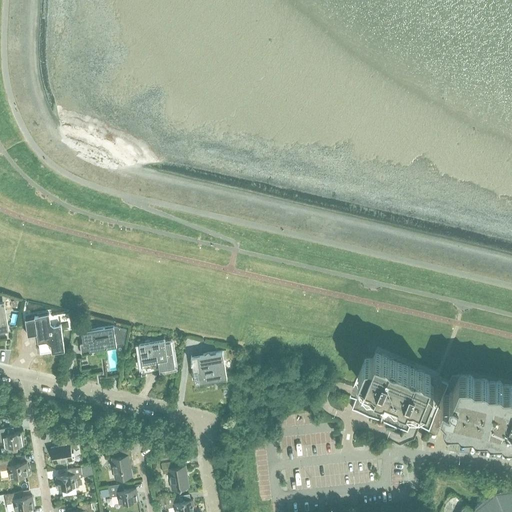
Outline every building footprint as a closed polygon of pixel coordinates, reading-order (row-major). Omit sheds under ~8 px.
[(29,335),(38,334),(40,348),(50,346),(54,349),(62,338),(58,335),(61,329),(60,324),(54,325),(50,323),(49,314),(35,316),(35,317),(26,318),(26,317),(25,317),(28,336),(29,336),(29,335)] [(127,328),(114,325),(82,330),(84,343),(89,342),(90,348),(125,342),(127,328)] [(159,365),(159,369),(176,366),(171,342),(166,343),(165,340),(139,344),(143,367),(159,365)] [(191,355),(196,382),(227,376),(223,350),(191,355)] [(383,356),(382,356),(375,353),(373,359),(365,359),(358,375),(365,378),(363,382),(370,385),(372,388),(408,403),(412,403),(418,406),(420,401),(427,404),(434,388),(428,382),(431,376),(422,373),(422,374),(416,372),(417,370),(416,370),(415,371),(410,369),(411,368),(395,361),(394,363),(389,360),(390,359),(389,359),(388,360),(383,358),(383,356)] [(459,419),(462,422),(473,422),(476,426),(487,425),(490,429),(501,429),(505,432),(511,432),(511,385),(503,386),(500,382),(489,382),(486,378),(475,379),(471,375),(451,376),(448,384),(429,429),(437,433),(440,426),(441,425),(454,430),(459,419)] [(22,431),(14,432),(13,427),(0,428),(0,438),(3,438),(5,447),(16,445),(24,443),(22,431)] [(71,448),(77,447),(76,437),(60,439),(61,445),(51,447),(54,463),(73,460),(71,448)] [(16,445),(5,447),(6,453),(17,451),(16,445)] [(130,462),(133,462),(131,448),(113,451),(114,456),(112,457),(115,479),(132,476),(130,462)] [(8,469),(10,477),(29,474),(27,462),(15,464),(13,457),(0,459),(0,467),(0,470),(8,469)] [(169,472),(172,489),(189,486),(186,465),(178,466),(177,460),(162,462),(163,473),(169,472)] [(76,478),(83,476),(81,466),(67,469),(68,475),(56,477),(58,489),(77,486),(76,478)] [(118,495),(119,503),(139,500),(137,488),(124,490),(123,483),(108,485),(110,496),(118,495)] [(477,511),(473,509),(465,502),(460,511),(511,511),(511,486),(510,487),(500,489),(498,490),(504,503),(496,506),(497,509),(493,511),(492,511),(477,511)] [(491,493),(489,495),(496,506),(504,503),(498,490),(491,493)] [(21,511),(22,509),(35,507),(33,495),(20,497),(19,491),(5,494),(7,503),(14,502),(15,510),(12,511),(21,511)] [(190,493),(180,495),(166,497),(168,507),(174,506),(175,511),(189,511),(195,511),(193,499),(191,499),(190,493)] [(476,505),(473,509),(477,511),(492,511),(493,511),(497,509),(496,506),(489,495),(483,498),(476,505)] [(93,511),(94,511),(93,511),(91,502),(77,505),(78,511),(69,511),(93,511)]
